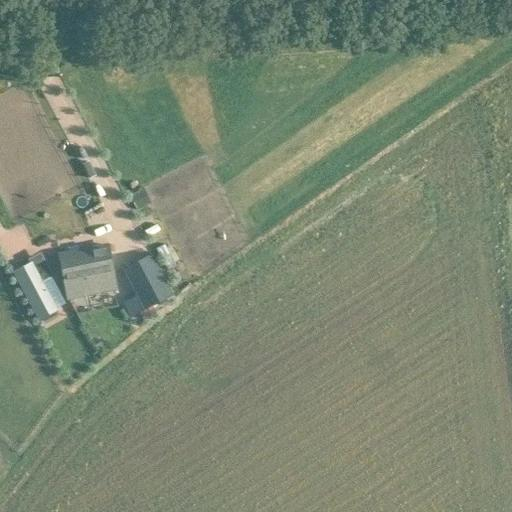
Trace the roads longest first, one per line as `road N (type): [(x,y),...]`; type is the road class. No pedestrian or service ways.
road 1 (unclassified): [(0,26),(361,0)]
road 2 (unknown): [(9,26),(94,219),(91,232),(55,247),(0,256)]
